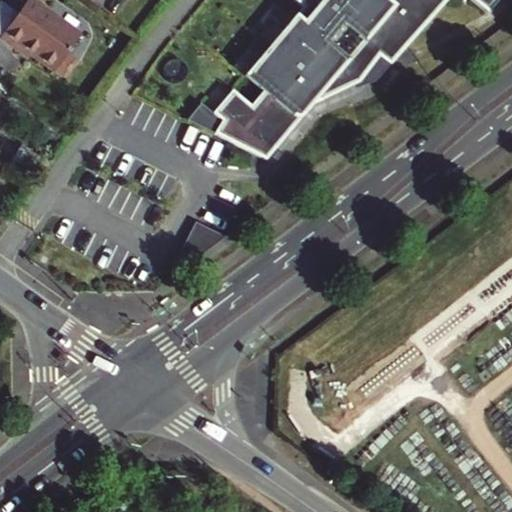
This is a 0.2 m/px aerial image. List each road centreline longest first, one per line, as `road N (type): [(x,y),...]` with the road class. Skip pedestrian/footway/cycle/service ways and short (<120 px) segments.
road 1 (tertiary): [(511,75),(118,372)]
road 2 (tertiary): [(152,396),(511,127)]
road 3 (tertiary): [(314,511),(152,396)]
road 4 (tertiary): [(0,510),(152,396)]
road 5 (tertiary): [(118,372),(0,463)]
road 6 (tertiary): [(118,372),(0,286)]
